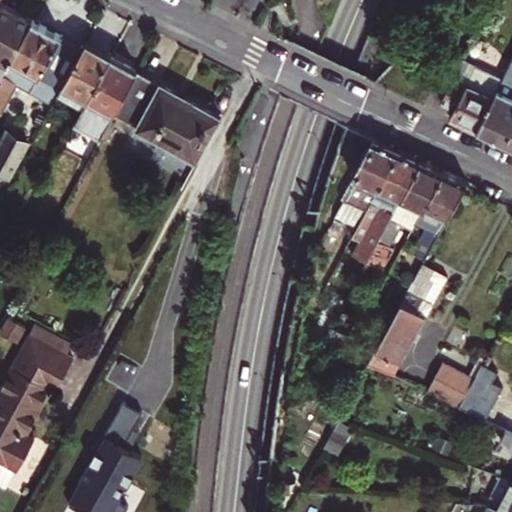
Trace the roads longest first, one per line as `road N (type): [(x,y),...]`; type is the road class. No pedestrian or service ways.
road 1 (secondary): [(362,0),(323,93),(265,289),(233,511)]
road 2 (residential): [(140,0),(511,179)]
